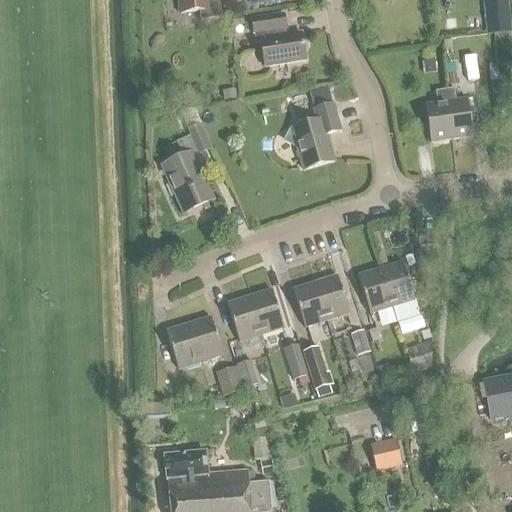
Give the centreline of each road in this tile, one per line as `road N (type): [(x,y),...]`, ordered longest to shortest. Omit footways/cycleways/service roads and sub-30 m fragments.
road 1 (residential): [(160,285),(242,249),(391,203)]
road 2 (residential): [(334,0),(344,51),(374,113),(391,203)]
road 3 (residential): [(391,203),(511,186)]
